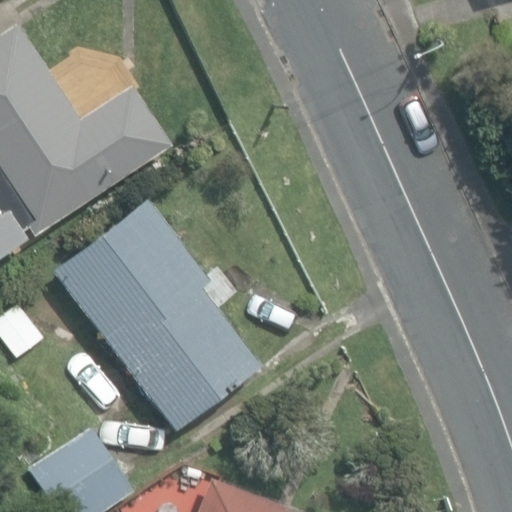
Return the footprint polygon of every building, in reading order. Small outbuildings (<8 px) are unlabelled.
[(6,194),(31,232),(169,141),(128,79),(77,113),(15,19),(0,28),(0,196),(0,197),(6,194)] [(47,267),(171,428),(258,361),(198,283),(207,276),(144,193),(47,267)] [(0,311),(0,337),(14,357),(42,336),(15,300),(0,311)] [(26,464),(57,511),(95,511),(132,488),(88,422),(26,464)] [(192,511),(281,511),(282,511),(284,506),(273,501),(272,501),(206,475),(192,511)]
